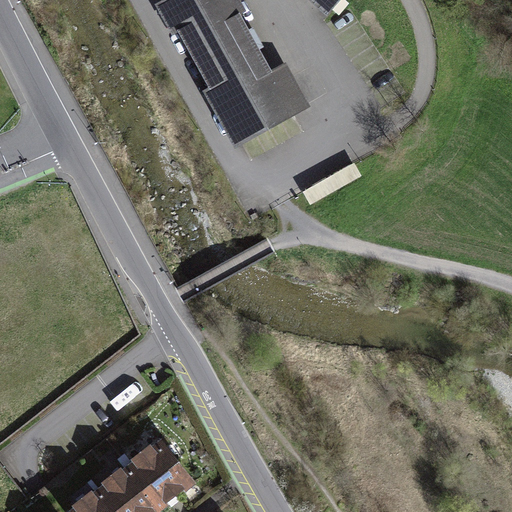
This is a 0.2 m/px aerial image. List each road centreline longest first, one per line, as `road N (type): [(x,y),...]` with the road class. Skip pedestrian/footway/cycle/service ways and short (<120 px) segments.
road 1 (residential): [(258,481),(0,7)]
road 2 (track): [(511,288),(301,231)]
